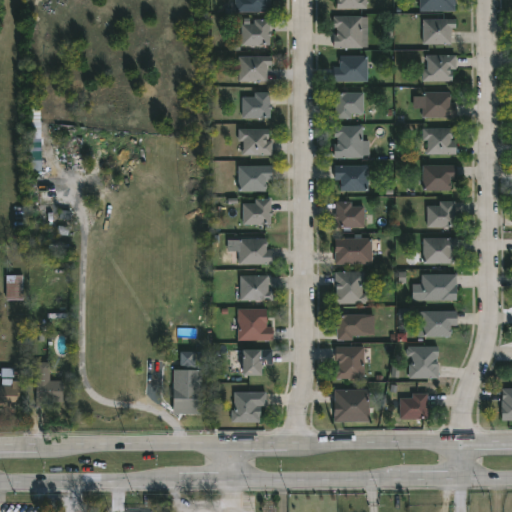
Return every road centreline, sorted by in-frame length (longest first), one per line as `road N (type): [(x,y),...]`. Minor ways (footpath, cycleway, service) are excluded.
road 1 (tertiary): [(0,482),(511,478)]
road 2 (tertiary): [(511,441),(0,445)]
road 3 (residential): [(461,479),(463,441),(498,333),(495,0)]
road 4 (residential): [(310,0),(315,366),(304,442)]
